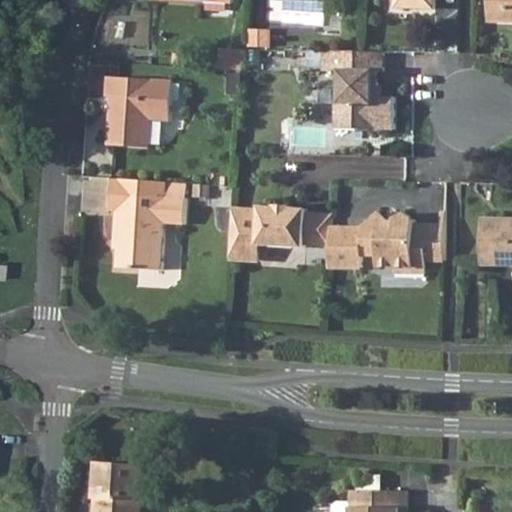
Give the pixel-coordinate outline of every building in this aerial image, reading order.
[(398,0),(398,2),(417,3),(417,8),(436,9),(436,0),(398,0)] [(511,0),(491,0),(491,22),(511,22),(511,0)] [(253,38),(252,48),(266,49),(267,38),(253,38)] [(244,70),(246,49),(222,48),(221,68),(244,70)] [(385,71),(386,52),(361,51),(311,50),(310,69),(325,71),(338,71),(337,129),(396,130),(397,97),(386,97),(379,97),(380,85),(380,71),(385,71)] [(174,80),(109,76),(108,96),(113,97),(117,97),(116,111),(112,111),(110,144),(150,148),(152,120),(172,122),(174,80)] [(121,248),(119,267),(164,271),(167,222),(187,223),(189,198),(169,197),(170,181),(115,178),(113,211),(120,211),(117,241),(121,241),(121,248)] [(209,187),(194,186),(193,196),(208,197),(209,187)] [(335,227),(336,214),(309,213),(310,209),(294,208),(294,206),(279,205),(279,207),(264,207),(264,210),(236,208),(233,258),(261,259),(262,245),(307,248),(307,245),(334,246),(335,227)] [(446,261),(447,225),(443,225),(419,224),(419,220),(410,213),(400,219),(399,221),(389,221),(389,219),(382,212),(367,228),(366,254),(383,254),(382,266),(399,267),(398,272),(417,272),(418,260),(430,260),(446,261)] [(511,265),(511,218),(485,218),(484,265),(511,265)] [(365,266),(366,254),(367,228),(335,227),(334,246),(333,265),(365,266)] [(430,260),(418,260),(417,272),(429,273),(430,260)] [(140,499),(142,465),(97,462),(95,499),(97,499),(101,499),(100,511),(96,511),(141,511),(142,499),(140,499)] [(408,491),(354,490),(353,511),(402,511),(402,508),(408,508),(408,491)]
